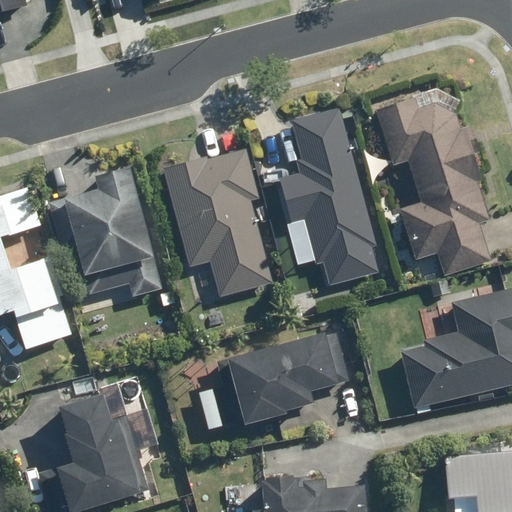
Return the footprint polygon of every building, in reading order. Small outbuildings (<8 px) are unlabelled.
[(0,0),(0,17),(26,10),(24,0),(0,0)] [(490,218),(455,89),(374,111),(413,258),(437,252),(443,274),(490,261),(479,221),(490,218)] [(383,270),(338,107),(292,119),(305,170),(277,178),(288,219),(306,214),(326,286),(383,270)] [(246,142),(162,164),(190,267),(211,262),(221,297),(274,283),(252,200),(261,198),(246,142)] [(100,184),(63,193),(82,273),(123,263),(131,297),(163,290),(132,162),(97,170),(100,184)] [(0,194),(0,308),(11,305),(27,348),(73,331),(47,258),(13,270),(1,237),(40,223),(26,185),(0,194)] [(511,287),(449,303),(456,330),(398,345),(414,407),(511,381),(511,287)] [(234,382),(196,394),(209,435),(315,402),(311,389),(349,378),(333,327),(227,359),(234,382)] [(72,459),(56,463),(71,511),(148,488),(127,418),(112,422),(101,388),(58,401),(67,430),(64,431),(72,459)] [(511,511),(511,459),(481,462),(483,480),(431,484),(433,511),(511,511)] [(248,508),(248,511),(365,511),(362,480),(325,484),(324,471),(263,477),(266,506),(248,508)]
